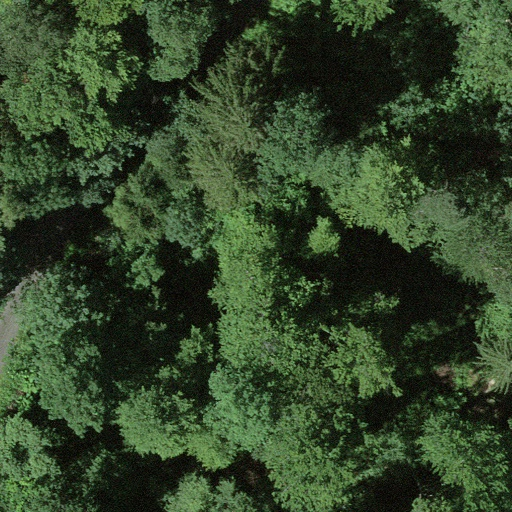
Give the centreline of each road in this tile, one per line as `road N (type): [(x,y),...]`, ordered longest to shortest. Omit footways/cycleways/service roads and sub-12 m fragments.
road 1 (track): [(247,0),(65,199),(0,348)]
road 2 (track): [(443,511),(511,408)]
